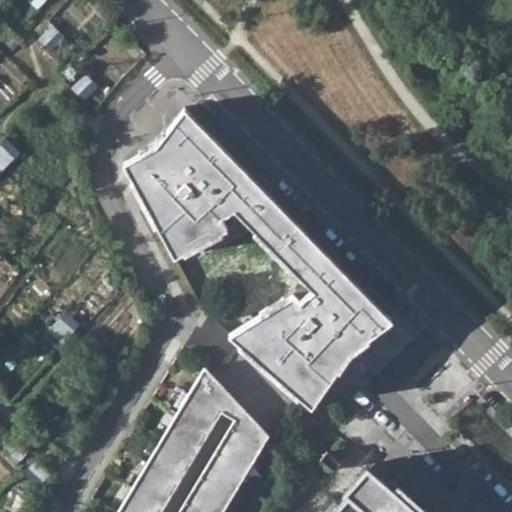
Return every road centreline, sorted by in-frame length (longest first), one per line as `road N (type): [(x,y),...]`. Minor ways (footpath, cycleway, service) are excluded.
road 1 (residential): [(63,511),(170,331),(105,160),(192,42)]
road 2 (residential): [(192,42),(511,370)]
